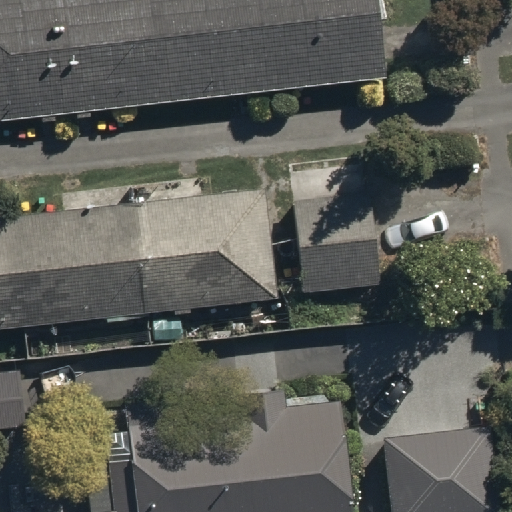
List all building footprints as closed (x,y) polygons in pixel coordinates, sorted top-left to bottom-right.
[(375,0),(0,0),(0,126),(385,84),(375,0)] [(253,189),(0,212),(0,334),(265,309),(253,189)] [(360,192),(289,202),(302,297),(373,287),(360,192)] [(0,436),(23,434),(18,374),(0,375),(0,436)] [(108,511),(348,511),(338,404),(284,409),(282,392),(117,409),(123,468),(104,470),(108,511)] [(497,511),(488,430),(358,444),(366,511),(497,511)]
